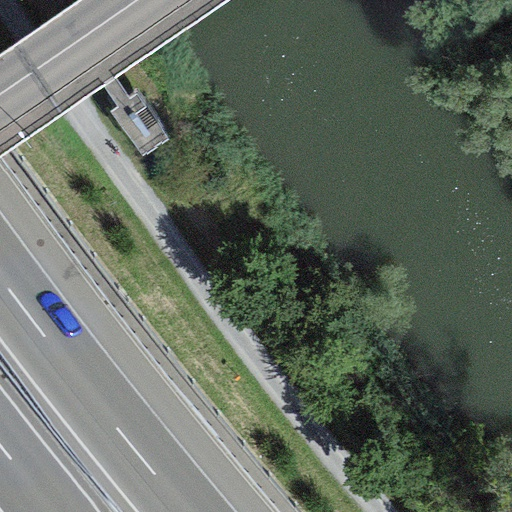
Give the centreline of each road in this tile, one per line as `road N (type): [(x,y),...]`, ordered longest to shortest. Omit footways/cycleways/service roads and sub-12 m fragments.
road 1 (track): [(10,0),(268,367),(391,511)]
road 2 (motorway): [(201,511),(0,253)]
road 3 (secondary): [(140,0),(0,97)]
